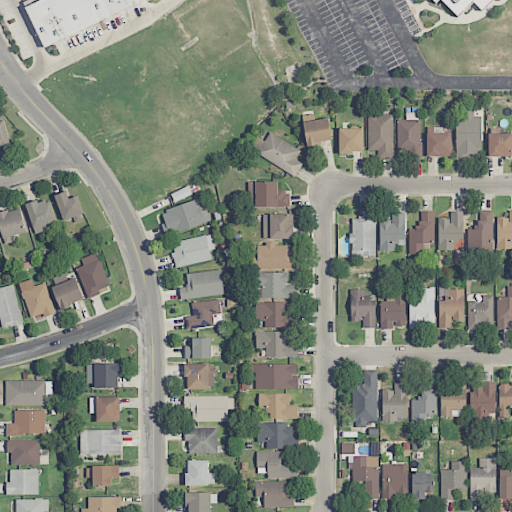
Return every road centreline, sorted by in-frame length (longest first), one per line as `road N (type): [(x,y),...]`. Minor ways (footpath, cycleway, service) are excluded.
road 1 (residential): [(0,62),(100,179),(141,263),(153,324),(153,511)]
road 2 (residential): [(325,511),(325,188)]
road 3 (residential): [(511,356),(323,358)]
road 4 (residential): [(325,188),(511,186)]
road 5 (residential): [(0,359),(150,304)]
